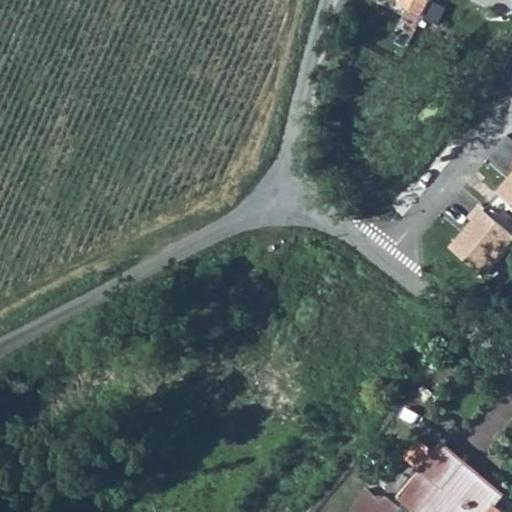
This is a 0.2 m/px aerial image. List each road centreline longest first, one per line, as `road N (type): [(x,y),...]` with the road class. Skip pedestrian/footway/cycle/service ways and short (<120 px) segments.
road 1 (unclassified): [(293,201),(0,345)]
road 2 (residential): [(380,265),(450,186),(511,97)]
road 3 (unclassified): [(329,0),(288,161),(293,201)]
road 4 (unclassified): [(380,265),(511,366)]
